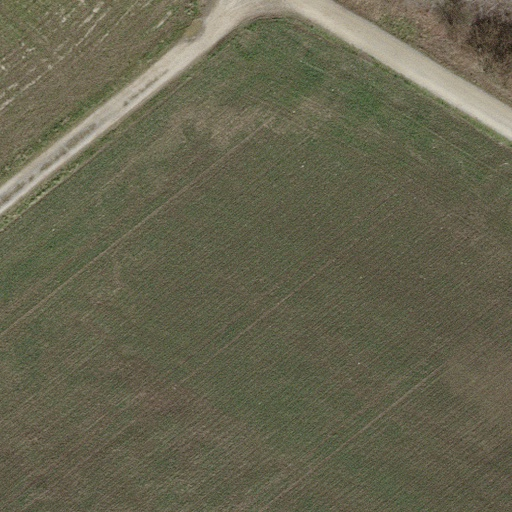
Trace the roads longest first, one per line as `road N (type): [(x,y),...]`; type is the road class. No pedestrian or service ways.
road 1 (track): [(255,0),(0,204)]
road 2 (track): [(297,0),(511,131)]
